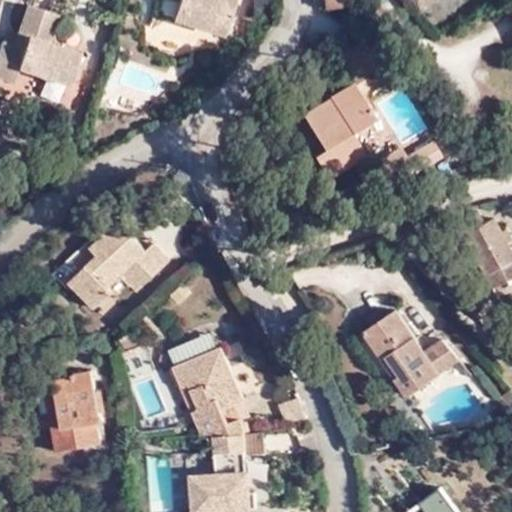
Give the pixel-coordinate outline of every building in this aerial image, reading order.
[(170,23),(177,2),(168,0),(162,0),(156,19),(170,23)] [(177,0),(179,1),(173,20),(224,35),(235,0),(177,0)] [(68,84),(78,51),(45,41),(55,13),(25,4),(12,45),(0,41),(0,78),(12,82),(17,67),(68,84)] [(380,66),(363,37),(338,53),(355,81),(380,66)] [(374,117),(353,82),(330,96),(332,100),(306,115),(327,150),(315,158),(328,179),(332,179),(344,170),(342,167),(366,152),(353,130),(374,117)] [(400,145),(429,131),(406,86),(377,100),(400,145)] [(432,139),(405,155),(408,159),(396,167),(400,175),(413,167),(415,170),(442,153),(432,139)] [(408,159),(405,155),(400,146),(377,159),(378,161),(385,172),(385,173),(396,167),(408,159)] [(385,172),(378,161),(360,173),(367,184),(385,172)] [(485,271),(501,262),(495,251),(510,244),(507,239),(511,235),(507,225),(501,228),(494,214),(484,219),(478,207),(457,217),(485,271)] [(144,253),(118,221),(89,243),(97,254),(67,279),(88,306),(107,291),(103,286),(117,275),(133,294),(167,265),(152,247),(144,253)] [(495,251),(501,262),(511,256),(511,247),(510,244),(495,251)] [(299,280),(273,287),(283,324),(308,317),(299,280)] [(498,295),(472,307),(485,322),(507,311),(498,295)] [(389,364),(399,379),(409,395),(442,373),(441,371),(460,358),(445,340),(426,352),(398,309),(359,335),(381,369),(389,364)] [(193,407),(202,430),(214,429),(245,427),(243,413),(229,418),(223,401),(243,393),(223,342),(177,360),(184,380),(189,377),(200,404),(193,407)] [(391,384),(399,379),(389,364),(381,369),(391,384)] [(95,408),(89,366),(69,370),(70,374),(41,379),(55,449),(96,441),(93,420),(100,419),(95,408)] [(184,380),(193,407),(200,404),(189,377),(184,380)] [(247,469),(245,427),(214,429),(215,451),(217,483),(204,484),(206,505),(256,501),(254,468),(247,469)] [(202,452),(204,484),(217,483),(215,451),(202,452)]
